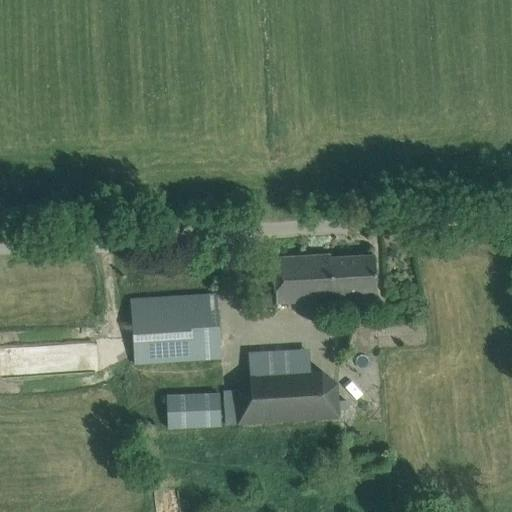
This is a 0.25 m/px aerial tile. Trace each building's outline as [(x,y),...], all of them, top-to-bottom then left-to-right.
[(376,292),(374,255),(330,257),(330,254),(273,257),(275,304),(333,301),(332,295),(376,292)] [(216,294),(130,299),(134,363),(220,357),(216,294)] [(248,354),(250,387),(223,390),(225,424),(237,423),(237,427),(339,421),(336,384),(309,386),(307,351),(248,354)] [(218,391),(165,394),(167,428),(219,425),(218,391)] [(384,455),(354,456),(355,475),(369,474),(369,483),(386,483),(385,474),(384,455)]
